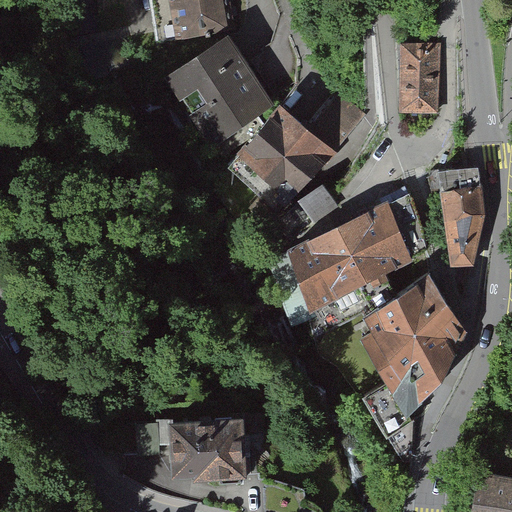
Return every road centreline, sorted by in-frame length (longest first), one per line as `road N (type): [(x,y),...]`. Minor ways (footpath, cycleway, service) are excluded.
road 1 (residential): [(495,159),(495,305),(433,475),(428,511)]
road 2 (tertiary): [(134,511),(86,475),(0,333)]
road 3 (residential): [(471,0),(495,159)]
